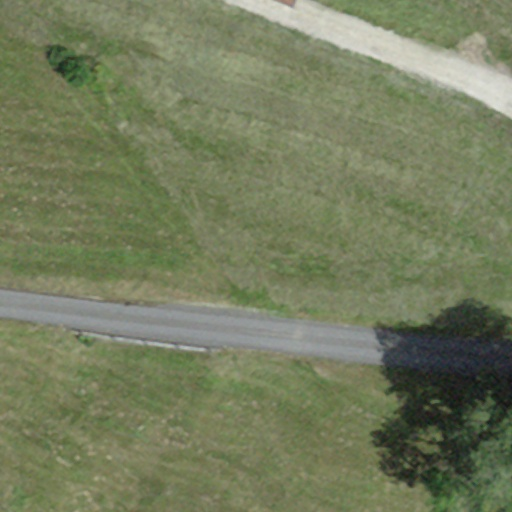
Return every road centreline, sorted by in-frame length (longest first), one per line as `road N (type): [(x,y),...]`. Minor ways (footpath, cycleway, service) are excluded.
road 1 (tertiary): [(0,302),(511,364)]
road 2 (track): [(511,109),(416,59),(261,0)]
